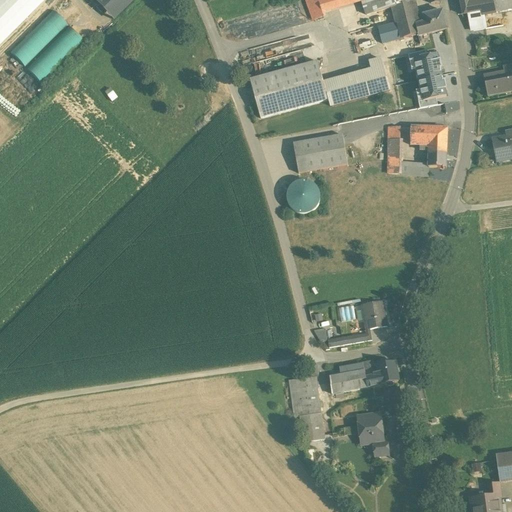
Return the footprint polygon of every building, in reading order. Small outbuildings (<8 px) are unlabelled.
[(0,0),(0,45),(46,0),(45,0),(0,0)] [(90,0),(111,21),(131,0),(90,0)] [(306,0),(310,12),(320,8),(344,0),(306,0)] [(361,0),(366,16),(391,9),(392,12),(396,11),(399,23),(378,28),(382,45),(418,35),(416,26),(415,23),(412,13),(410,4),(409,0),(361,0)] [(511,0),(468,0),(469,3),(460,5),(462,15),(467,14),(481,12),(481,16),(511,10),(511,0)] [(54,14),(51,12),(9,54),(21,66),(76,13),(66,2),(54,14)] [(320,8),(310,12),(314,21),(324,18),(320,8)] [(442,12),(423,16),(425,24),(428,35),(447,30),(442,12)] [(481,12),(467,14),(469,26),(484,23),(481,16),(481,12)] [(484,23),(469,26),(470,32),(485,29),(484,23)] [(425,24),(416,26),(418,35),(422,34),(422,36),(428,35),(425,24)] [(32,62),(67,28),(65,26),(30,60),(32,62)] [(25,70),(38,83),(81,42),(68,28),(25,70)] [(425,51),(408,55),(410,61),(427,58),(425,51)] [(416,71),(418,81),(443,76),(438,55),(427,58),(410,61),(412,72),(416,71)] [(371,70),(323,82),(328,101),(330,107),(390,92),(381,59),(369,63),(371,70)] [(317,63),(250,81),(260,119),(328,101),(323,82),(317,63)] [(511,64),(502,67),(503,73),(511,71),(511,64)] [(511,71),(503,73),(487,76),(489,85),(486,85),(488,98),(510,94),(509,89),(508,83),(511,81),(511,71)] [(418,103),(423,102),(436,99),(447,97),(443,76),(418,81),(421,92),(416,93),(418,103)] [(418,103),(420,109),(437,106),(436,99),(423,102),(418,103)] [(400,128),(389,128),(388,141),(400,141),(400,128)] [(447,130),(410,129),(410,146),(419,146),(419,151),(428,151),(428,149),(446,150),(447,130)] [(340,136),(291,145),(296,174),(346,165),(340,136)] [(511,136),(509,137),(492,140),(496,163),(511,160),(511,136)] [(399,163),(400,141),(388,141),(387,168),(399,168),(399,163)] [(446,150),(428,149),(428,151),(428,157),(425,156),(425,160),(428,160),(428,166),(428,168),(430,168),(446,169),(446,150)] [(399,168),(399,176),(429,179),(430,168),(428,168),(428,166),(399,163),(399,168)] [(399,168),(387,168),(387,175),(399,176),(399,168)] [(314,181),(284,182),(285,212),(315,211),(314,181)] [(382,302),(363,306),(367,330),(387,327),(382,302)] [(329,348),(327,341),(326,330),(314,332),(325,351),(329,350),(329,348)] [(368,334),(343,338),(345,346),(369,341),(368,334)] [(343,338),(327,341),(329,348),(345,346),(343,338)] [(372,361),(361,363),(363,370),(374,368),(372,361)] [(394,362),(376,366),(377,372),(374,373),(375,376),(365,378),(367,388),(398,382),(394,362)] [(364,372),(330,378),(331,394),(367,388),(365,378),(364,372)] [(315,378),(288,381),(293,418),(299,417),(320,415),(315,378)] [(399,387),(383,391),(386,406),(402,403),(399,387)] [(320,415),(299,417),(303,443),(324,440),(320,415)] [(379,415),(358,418),(360,440),(372,438),(373,444),(383,443),(383,442),(379,415)] [(383,443),(373,444),(375,457),(388,455),(386,441),(383,442),(383,443)] [(511,454),(496,456),(500,483),(501,483),(501,482),(511,480),(511,454)] [(499,485),(486,486),(488,497),(498,496),(498,497),(500,497),(499,485)] [(488,497),(472,500),(473,511),(499,511),(498,497),(498,496),(488,497)]
